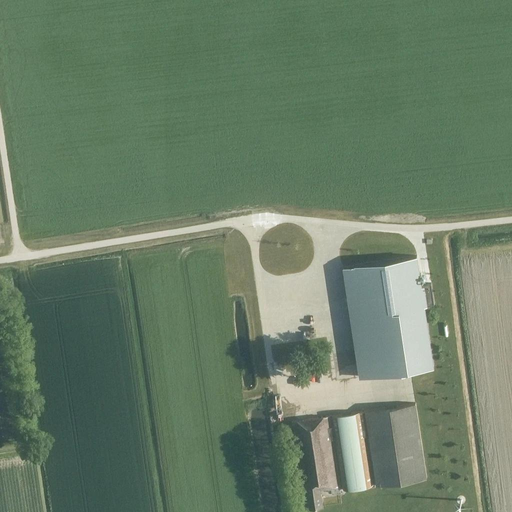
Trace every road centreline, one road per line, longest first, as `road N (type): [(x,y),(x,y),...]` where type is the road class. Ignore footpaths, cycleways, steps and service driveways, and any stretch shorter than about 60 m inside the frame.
road 1 (unclassified): [(0,259),(273,217),(390,228),(511,219)]
road 2 (track): [(19,256),(0,130)]
